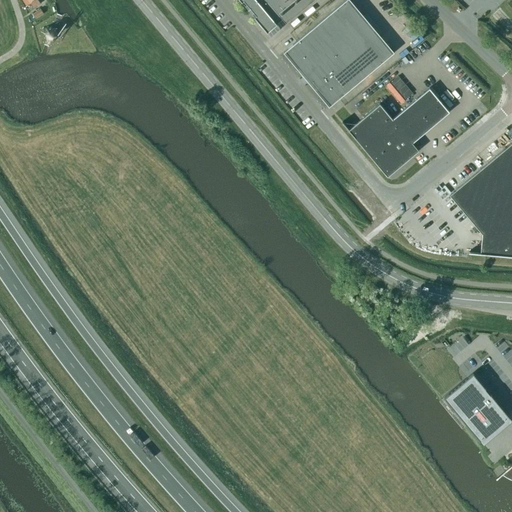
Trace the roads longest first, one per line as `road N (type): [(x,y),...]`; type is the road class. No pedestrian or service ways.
road 1 (tertiary): [(511,303),(416,289),(361,259),(140,0)]
road 2 (unclassified): [(511,106),(411,190),(386,193),(219,0)]
road 3 (motorway): [(234,511),(93,349),(0,216)]
road 4 (motorway): [(194,511),(43,328),(0,263)]
road 5 (motorway): [(0,332),(146,511)]
road 6 (unclassified): [(90,511),(0,396)]
